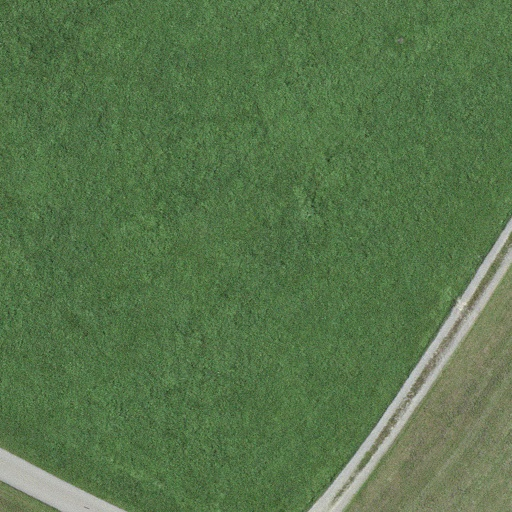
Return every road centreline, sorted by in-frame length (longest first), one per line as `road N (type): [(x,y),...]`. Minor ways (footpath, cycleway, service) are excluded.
road 1 (track): [(319,511),(471,319),(511,250)]
road 2 (unclassified): [(121,511),(0,451)]
